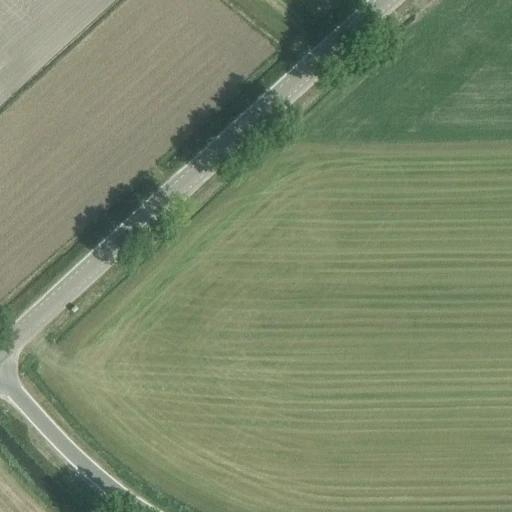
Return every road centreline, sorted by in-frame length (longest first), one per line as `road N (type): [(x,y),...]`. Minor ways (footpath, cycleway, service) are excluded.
road 1 (tertiary): [(0,351),(386,0)]
road 2 (unclassified): [(143,511),(76,459),(0,378)]
